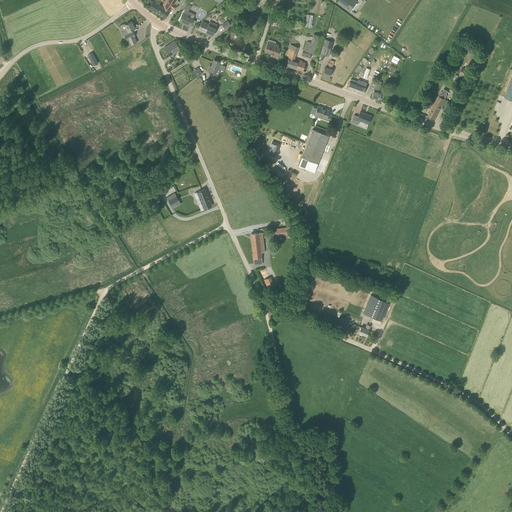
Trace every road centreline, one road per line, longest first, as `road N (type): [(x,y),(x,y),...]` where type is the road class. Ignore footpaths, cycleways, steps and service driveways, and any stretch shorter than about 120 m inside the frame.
road 1 (unclassified): [(511,433),(463,392),(259,294),(152,39),(157,23)]
road 2 (tertiary): [(511,146),(254,62)]
road 3 (track): [(4,511),(109,290)]
road 4 (track): [(264,299),(309,511)]
road 5 (unclassified): [(0,76),(33,46),(80,39),(133,4)]
road 6 (track): [(230,226),(109,290)]
